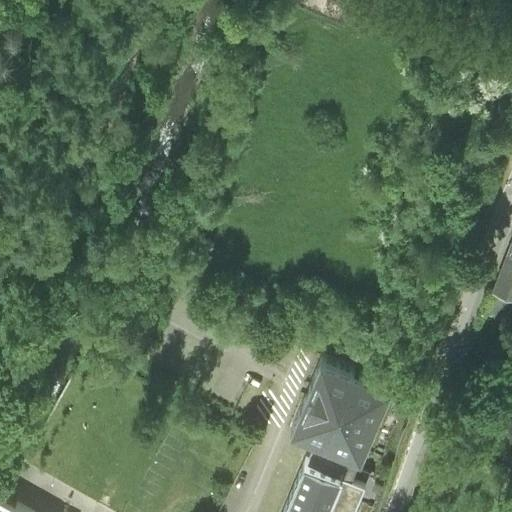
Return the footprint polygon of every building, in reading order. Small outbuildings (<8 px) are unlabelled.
[(511,261),(506,259),(493,292),(498,294),(511,299),(511,261)] [(510,323),(511,317),(511,299),(498,294),(490,315),(510,323)] [(292,428),(320,441),(358,457),(388,388),(323,359),(292,428)] [(304,462),(283,511),(352,511),(363,485),(349,479),(358,457),(320,441),(310,464),(304,462)] [(38,511),(0,491),(0,511),(38,511)]
